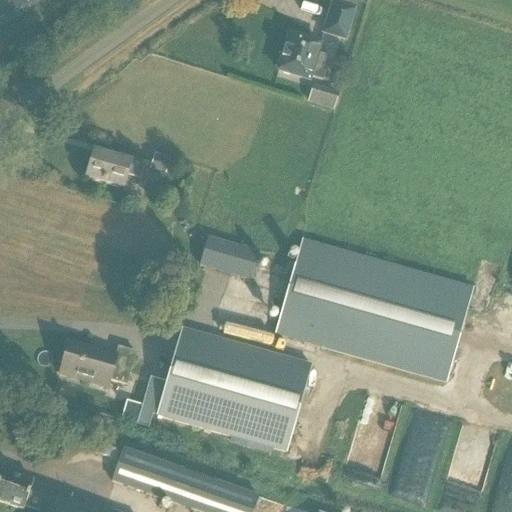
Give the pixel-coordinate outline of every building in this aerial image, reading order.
[(344,40),(347,31),(353,12),(332,5),(323,34),(344,40)] [(317,56),(320,45),(289,36),(278,72),(308,82),(309,78),(322,82),(329,59),(317,56)] [(86,180),(122,190),(126,177),(140,181),(144,168),(93,153),(86,180)] [(250,283),(258,254),(206,239),(198,268),(250,283)] [(445,384),(471,289),(302,242),(276,337),(445,384)] [(193,326),(247,329),(249,289),(224,288),(225,279),(195,277),(193,326)] [(285,454),(310,366),(181,331),(157,419),(285,454)] [(115,357),(68,343),(59,376),(107,390),(109,381),(127,387),(137,353),(118,348),(115,357)] [(393,413),(382,410),(383,405),(363,400),(343,482),(375,490),(393,413)] [(154,409),(142,406),(137,426),(148,429),(154,409)] [(393,496),(423,504),(440,435),(410,428),(393,496)] [(123,451),(112,483),(194,511),(253,511),(258,498),(123,451)] [(511,511),(511,473),(501,471),(490,511),(511,511)] [(33,484),(1,472),(0,474),(0,503),(23,511),(25,507),(37,511),(110,511),(32,485),(33,484)] [(439,510),(446,511),(473,511),(479,497),(447,487),(439,510)]
